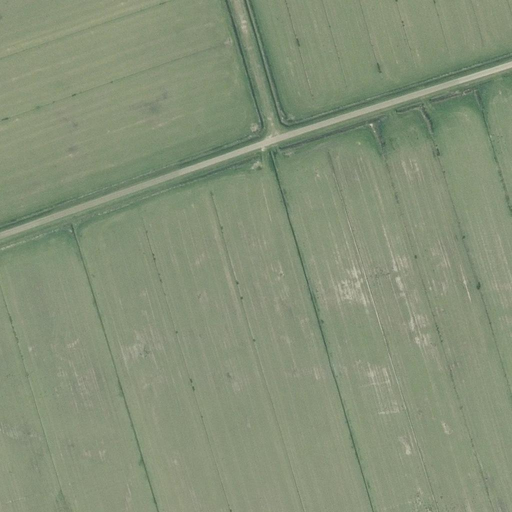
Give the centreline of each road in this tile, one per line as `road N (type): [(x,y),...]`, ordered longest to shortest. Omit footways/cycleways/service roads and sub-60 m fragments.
road 1 (unclassified): [(0,238),(275,139),(511,66)]
road 2 (track): [(275,139),(235,0)]
